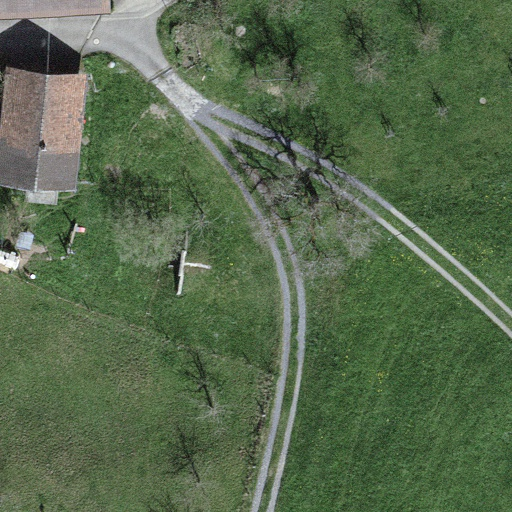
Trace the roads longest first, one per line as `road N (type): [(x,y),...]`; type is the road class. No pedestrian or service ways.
road 1 (track): [(193,107),(229,161),(300,319),(269,511)]
road 2 (track): [(511,332),(404,219),(193,107)]
